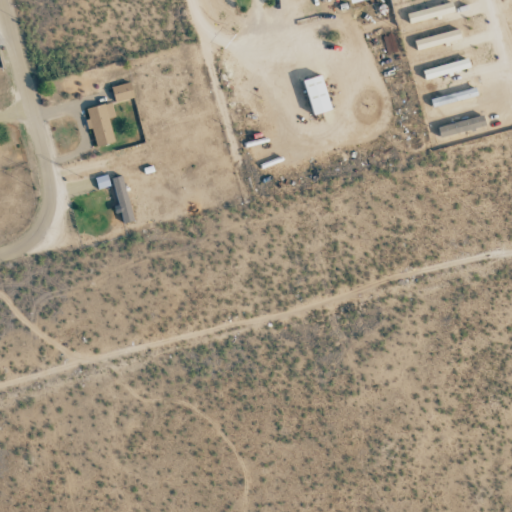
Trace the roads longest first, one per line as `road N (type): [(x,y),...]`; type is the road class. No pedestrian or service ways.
road 1 (residential): [(245,184),(195,0)]
road 2 (residential): [(45,156),(1,0)]
road 3 (residential): [(45,156),(51,184),(39,233),(0,255)]
